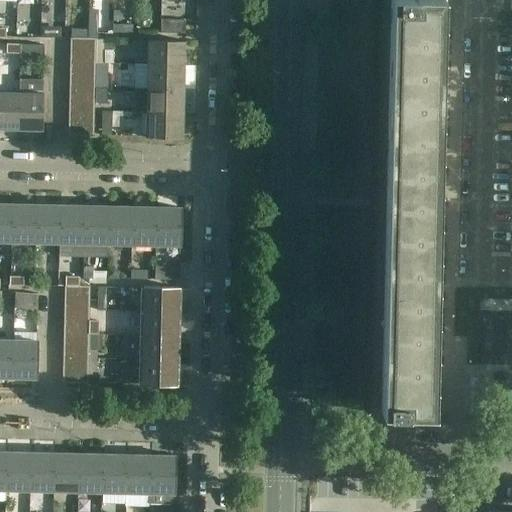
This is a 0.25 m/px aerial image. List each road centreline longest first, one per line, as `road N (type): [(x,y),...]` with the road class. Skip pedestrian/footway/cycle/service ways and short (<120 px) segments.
road 1 (tertiary): [(281,451),(291,0)]
road 2 (residential): [(473,272),(480,0)]
road 3 (residential): [(209,414),(215,167)]
road 4 (residential): [(281,451),(511,460)]
road 5 (residential): [(215,167),(0,162)]
road 6 (residential): [(209,414),(0,410)]
road 7 (residential): [(215,167),(219,0)]
